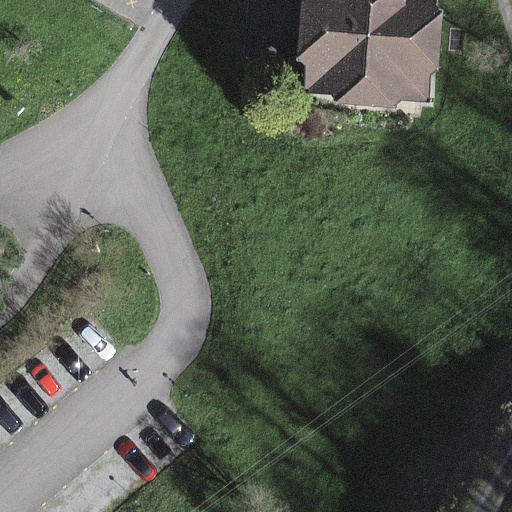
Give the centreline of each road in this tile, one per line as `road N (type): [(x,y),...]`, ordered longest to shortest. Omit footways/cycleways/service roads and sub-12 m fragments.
road 1 (residential): [(127,127),(185,281),(172,335),(139,378)]
road 2 (residential): [(183,0),(127,127)]
